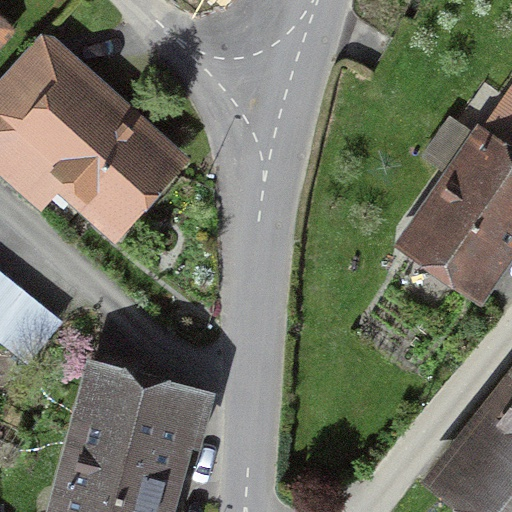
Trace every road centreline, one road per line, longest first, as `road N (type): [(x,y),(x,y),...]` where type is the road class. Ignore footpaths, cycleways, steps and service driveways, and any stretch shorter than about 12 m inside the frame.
road 1 (tertiary): [(282,112),(266,226),(250,511)]
road 2 (unclassified): [(362,511),(511,331)]
road 3 (unclassified): [(282,112),(136,0)]
